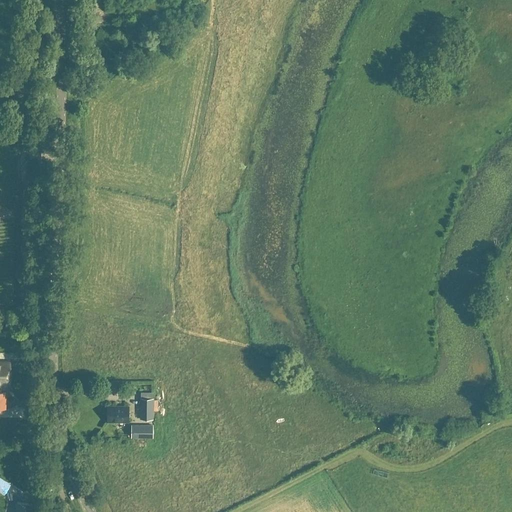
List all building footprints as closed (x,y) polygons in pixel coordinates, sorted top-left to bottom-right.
[(10,385),(10,363),(0,363),(0,410),(6,410),(6,393),(1,393),(1,385),(10,385)] [(154,420),(154,399),(141,399),(141,419),(154,420)] [(129,422),(129,407),(108,406),(108,422),(129,422)] [(147,439),(147,426),(132,426),(132,439),(147,439)] [(0,481),(0,494),(4,496),(9,486),(0,481)] [(32,511),(33,505),(18,503),(16,511),(32,511)]
